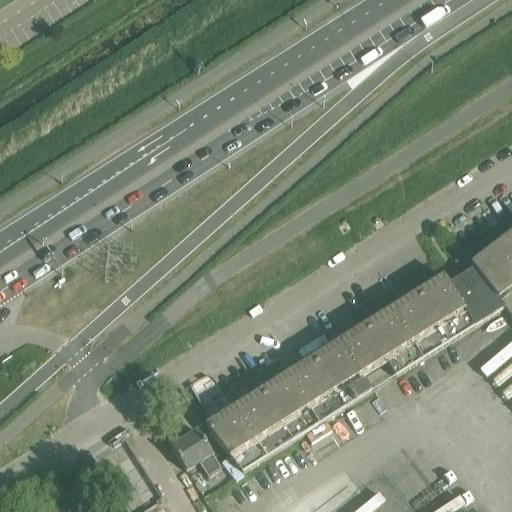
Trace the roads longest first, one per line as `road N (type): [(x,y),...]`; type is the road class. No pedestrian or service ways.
road 1 (primary): [(0,291),(451,0)]
road 2 (unclassified): [(511,162),(84,432)]
road 3 (unclassified): [(511,88),(217,277),(99,376)]
road 4 (primary): [(389,0),(0,255)]
road 5 (unknown): [(497,511),(440,423),(418,415),(388,418),(261,500),(258,511)]
